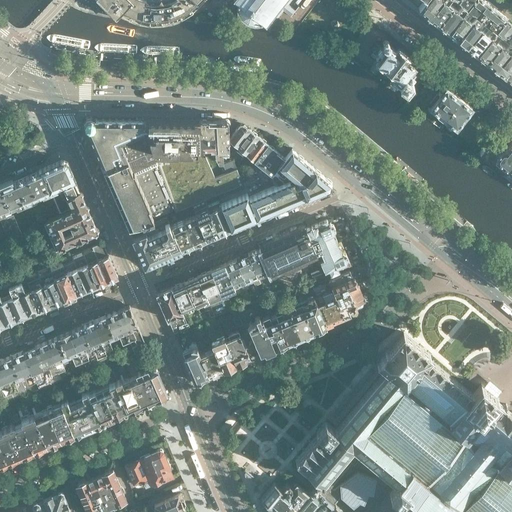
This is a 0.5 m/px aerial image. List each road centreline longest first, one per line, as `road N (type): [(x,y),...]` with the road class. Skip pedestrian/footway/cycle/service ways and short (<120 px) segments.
road 1 (primary): [(366,176),(301,127),(239,99),(62,88)]
road 2 (primary): [(64,99),(240,107),(299,135),(359,184)]
road 3 (residential): [(433,245),(358,330),(187,404)]
road 4 (residential): [(359,184),(337,201),(142,284)]
road 5 (residential): [(0,489),(187,404)]
road 6 (residential): [(142,284),(64,99)]
road 7 (unclassified): [(366,0),(511,116)]
road 8 (residential): [(72,146),(133,287)]
road 9 (residential): [(133,287),(0,344)]
road 10 (residential): [(133,287),(187,404)]
road 11 (residential): [(187,404),(142,284)]
